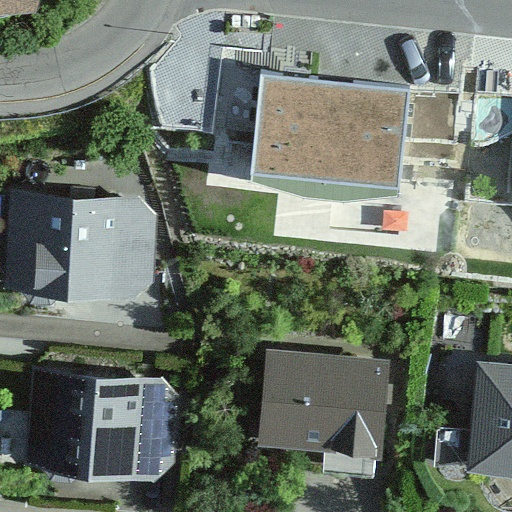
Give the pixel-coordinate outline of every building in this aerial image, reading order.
[(37,0),(0,0),(0,11),(35,8),(37,0)] [(410,80),(260,62),(252,166),(251,174),(299,188),(350,194),(399,187),(410,80)] [(140,192),(12,186),(6,285),(20,286),(31,297),(53,300),(63,289),(136,293),(154,276),(159,212),(140,192)] [(392,357),(270,345),(261,440),(383,452),(392,357)] [(511,358),(479,356),(470,465),(511,468),(511,358)] [(163,375),(34,364),(27,462),(41,464),(52,476),(74,478),(84,468),(156,475),(177,458),(180,393),(163,375)]
